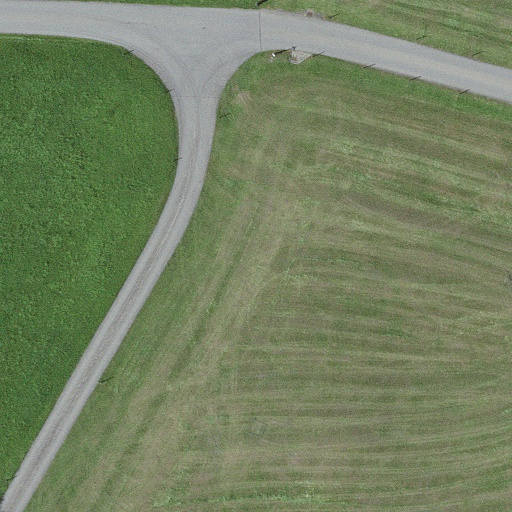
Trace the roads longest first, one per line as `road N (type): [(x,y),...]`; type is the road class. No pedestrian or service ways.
road 1 (track): [(180,24),(195,143),(176,234),(15,511)]
road 2 (unclassified): [(0,16),(329,40),(511,91)]
